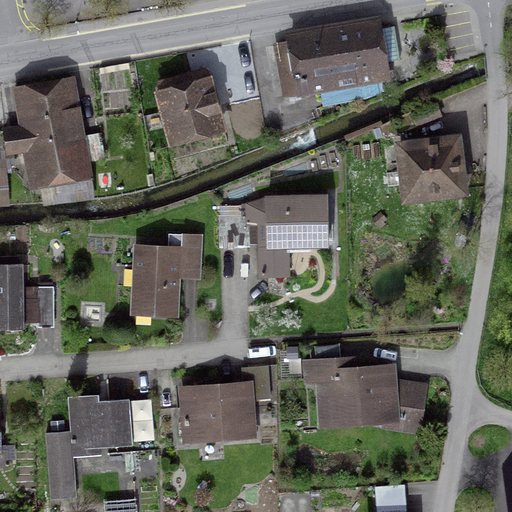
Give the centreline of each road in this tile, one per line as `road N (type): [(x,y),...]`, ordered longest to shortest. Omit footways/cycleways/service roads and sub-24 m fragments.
road 1 (residential): [(459,412),(488,211),(493,93),(481,0)]
road 2 (unclassified): [(368,0),(9,60)]
road 3 (residential): [(0,365),(195,352),(230,339)]
